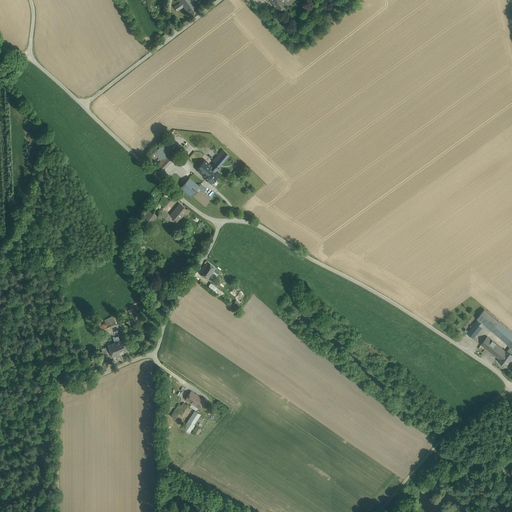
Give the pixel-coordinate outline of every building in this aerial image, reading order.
[(183,6),(178,0),(177,0),(176,1),(179,4),(174,7),(177,11),(183,6)] [(270,0),(278,12),(289,5),(285,0),(270,0)] [(194,1),(184,8),(190,16),(199,9),(196,4),(194,1)] [(171,150),(163,159),(169,164),(174,159),(172,157),(171,157),(175,153),(172,150),(173,150),(172,150),(171,150)] [(214,163),(212,166),(214,168),(216,170),(229,155),(223,150),(213,161),(214,163)] [(169,164),(163,159),(153,168),(159,174),(169,164)] [(204,160),(197,169),(206,177),(214,168),(212,166),(204,160)] [(216,170),(214,168),(206,177),(205,178),(211,184),(220,174),(216,170)] [(189,178),(181,187),(191,195),(198,186),(189,178)] [(180,203),(170,215),(171,216),(178,221),(185,213),(187,210),(180,203)] [(169,214),(164,209),(159,214),(163,218),(165,219),(169,214)] [(157,216),(150,210),(145,217),(151,222),(157,216)] [(207,261),(199,272),(208,279),(210,277),(214,271),(216,268),(207,261)] [(221,290),(211,283),(208,287),(219,295),(221,290)] [(240,290),(236,286),(232,291),(236,294),(240,290)] [(499,322),(484,309),(477,318),(478,319),(484,324),(492,331),(499,322)] [(112,316),(105,320),(106,324),(114,321),(112,316)] [(478,319),(467,333),(473,338),(484,324),(478,319)] [(100,332),(104,330),(102,326),(106,324),(105,320),(98,323),(100,332)] [(511,332),(499,322),(492,331),(507,344),(511,338),(511,332)] [(496,343),(487,336),(481,344),(489,351),(496,343)] [(120,340),(119,341),(115,342),(113,343),(118,355),(127,351),(123,339),(120,340)] [(118,355),(113,343),(108,345),(109,349),(111,353),(112,356),(112,357),(118,355)] [(505,351),(496,343),(489,351),(499,359),(505,351)] [(506,350),(506,351),(505,351),(499,359),(498,361),(505,366),(511,357),(511,354),(507,351),(506,350)] [(91,355),(86,356),(89,366),(95,364),(91,355)] [(204,400),(191,391),(185,399),(192,403),(198,407),(199,408),(204,400)] [(181,414),(187,405),(183,403),(181,405),(179,409),(176,407),(171,415),(175,418),(179,412),(181,414)] [(200,414),(195,411),(183,428),(189,432),(194,425),(193,424),(200,414)]
